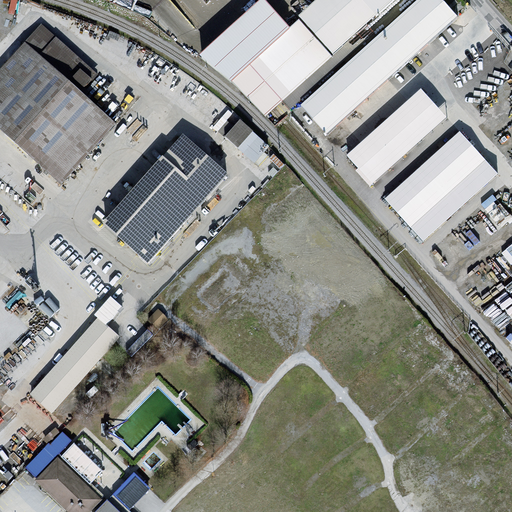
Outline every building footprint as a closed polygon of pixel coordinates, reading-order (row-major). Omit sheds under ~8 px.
[(290,27),(265,0),(259,0),(200,54),(232,81),(264,116),(333,54),(300,18),(290,27)] [(314,0),(298,15),(300,18),(333,54),(393,0),(314,0)] [(423,0),(303,105),(329,135),(461,20),(443,0),(423,0)] [(0,74),(0,127),(64,185),(117,127),(27,45),(0,74)] [(419,94),(345,161),(371,190),(446,124),(419,94)] [(225,133),(230,126),(232,128),(240,120),(229,109),(219,120),(221,122),(217,126),(225,133)] [(256,163),(271,146),(242,119),(227,136),(256,163)] [(501,174),(461,133),(390,202),(430,243),(501,174)] [(227,178),(185,140),(109,225),(151,263),(227,178)] [(511,241),(502,249),(510,262),(511,260),(511,241)] [(33,397),(52,414),(119,340),(100,323),(33,397)] [(87,429),(61,461),(102,503),(131,470),(87,429)] [(59,458),(36,484),(65,511),(92,511),(102,503),(59,458)] [(126,511),(149,489),(134,475),(97,511),(126,511)] [(453,511),(441,498),(427,511),(428,511),(453,511)]
